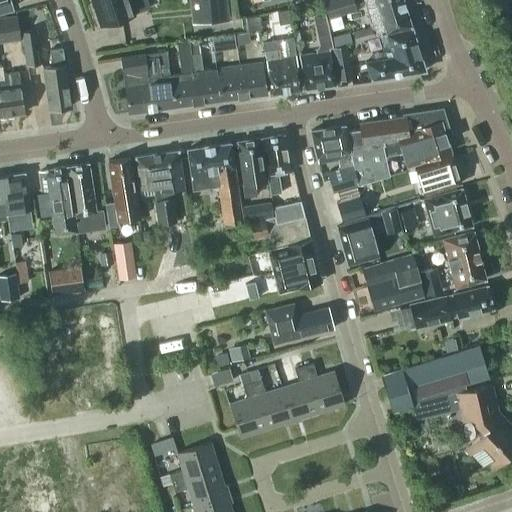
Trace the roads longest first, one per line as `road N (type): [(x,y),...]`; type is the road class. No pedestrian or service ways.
road 1 (residential): [(377,424),(292,111)]
road 2 (residential): [(390,469),(276,504),(260,475),(274,458),(377,424)]
road 3 (residential): [(0,437),(134,412),(124,291)]
road 4 (residential): [(99,134),(292,111)]
road 5 (residential): [(292,111),(472,80)]
road 6 (residential): [(99,134),(61,0)]
